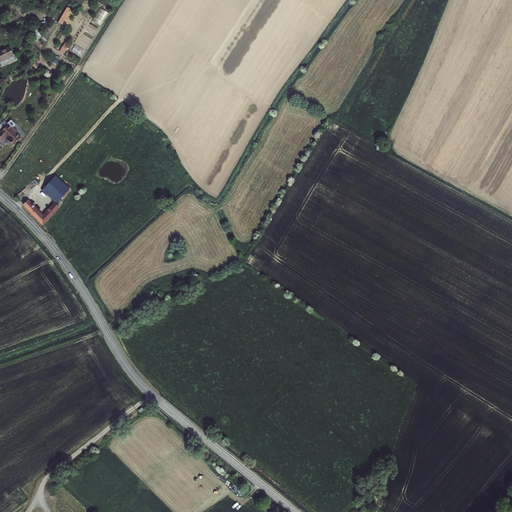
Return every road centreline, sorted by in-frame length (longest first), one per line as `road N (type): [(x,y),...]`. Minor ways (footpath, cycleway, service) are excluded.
road 1 (tertiary): [(295,511),(138,382),(57,253),(0,194)]
road 2 (track): [(14,206),(118,100)]
